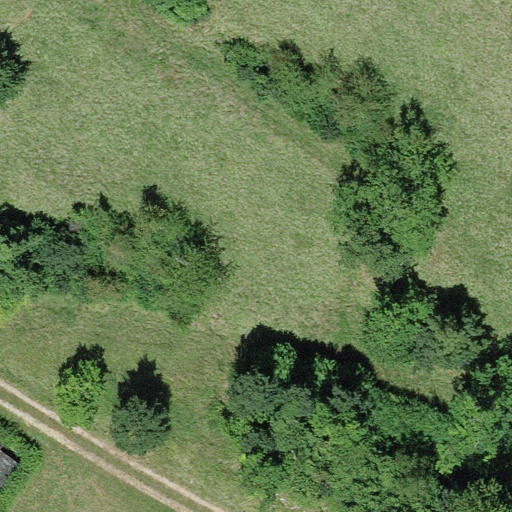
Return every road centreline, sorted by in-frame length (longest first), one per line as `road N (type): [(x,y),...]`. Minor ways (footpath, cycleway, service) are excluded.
road 1 (track): [(0,315),(258,343),(391,372),(511,413)]
road 2 (track): [(0,406),(181,511)]
